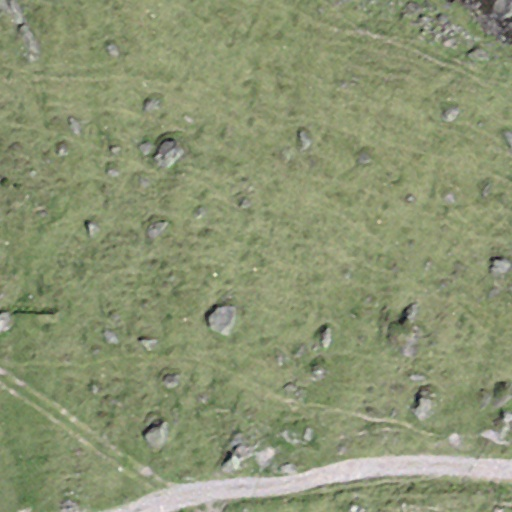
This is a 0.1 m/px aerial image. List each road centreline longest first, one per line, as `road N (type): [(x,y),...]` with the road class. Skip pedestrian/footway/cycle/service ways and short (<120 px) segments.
road 1 (track): [(511,462),(155,356),(0,349)]
road 2 (track): [(511,470),(357,472),(192,495),(138,511)]
